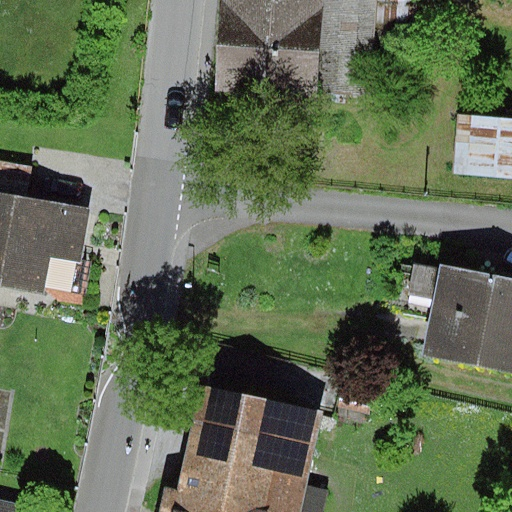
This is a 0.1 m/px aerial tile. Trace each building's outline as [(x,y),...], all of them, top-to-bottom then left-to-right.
[(362,0),(254,0),(246,97),(352,107),(362,0)] [(511,117),(477,116),(475,176),(511,177),(511,117)] [(113,203),(0,184),(0,276),(77,289),(82,255),(104,258),(113,203)] [(511,268),(472,261),(454,347),(511,359),(511,268)] [(322,511),(347,412),(239,385),(214,489),(196,485),(188,511),(322,511)]
